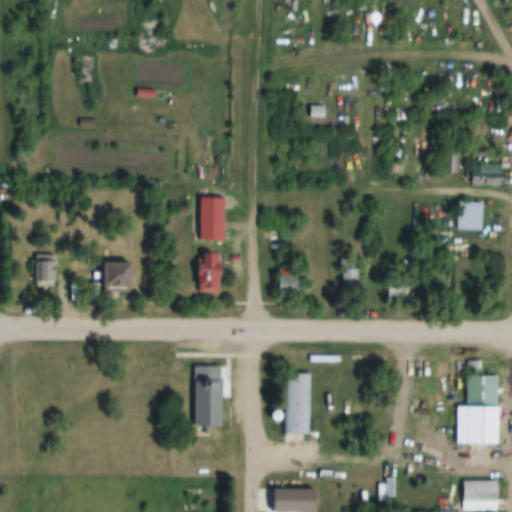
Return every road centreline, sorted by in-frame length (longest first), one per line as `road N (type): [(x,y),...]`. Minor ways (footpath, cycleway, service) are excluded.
road 1 (residential): [(0,328),(511,330)]
road 2 (track): [(249,56),(511,56)]
road 3 (track): [(248,193),(250,0)]
road 4 (residential): [(250,511),(248,328)]
